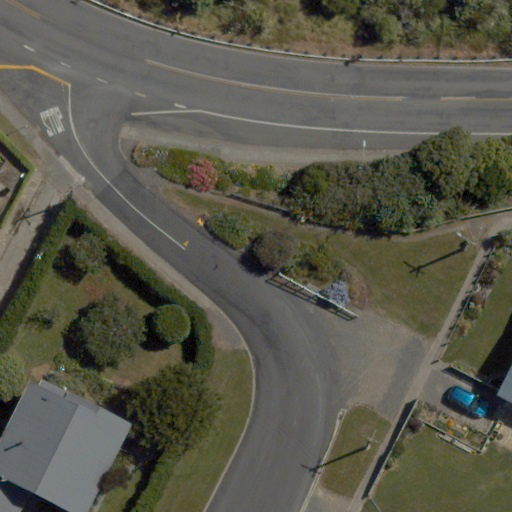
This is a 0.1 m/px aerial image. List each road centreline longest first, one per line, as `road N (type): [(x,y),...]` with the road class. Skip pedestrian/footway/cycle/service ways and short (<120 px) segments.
road 1 (residential): [(255,511),(294,417),(278,334),(88,166),(66,84),(83,38)]
road 2 (primary): [(511,99),(249,84),(83,38)]
